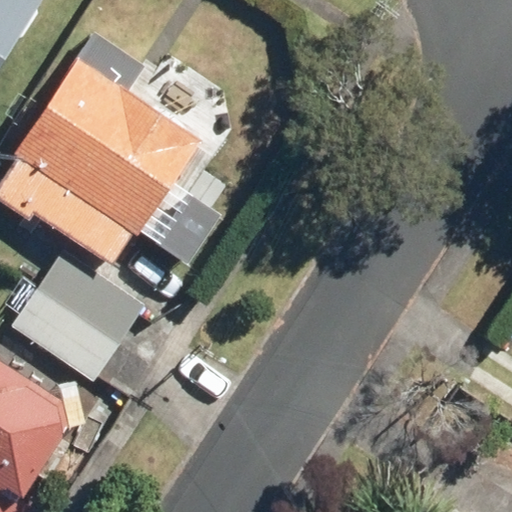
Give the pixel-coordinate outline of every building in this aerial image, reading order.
[(0,0),(0,68),(44,0),(0,0)] [(117,263),(200,138),(82,61),(0,183),(0,196),(37,221),(42,214),(117,263)] [(39,287),(123,343),(149,303),(65,248),(39,287)] [(123,343),(39,287),(14,325),(97,381),(123,343)] [(71,434),(74,425),(66,397),(0,358),(0,357),(0,511),(43,511),(88,443),(71,434)]
